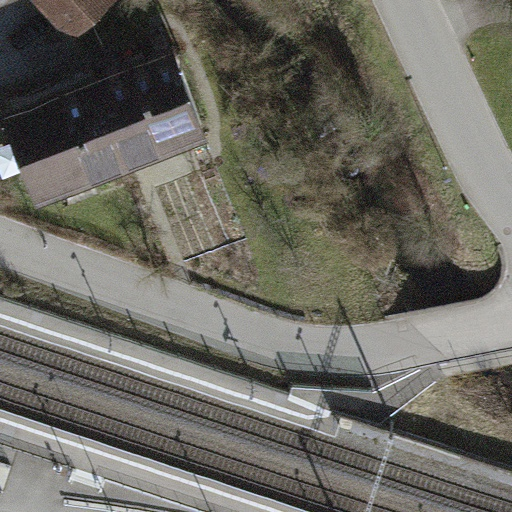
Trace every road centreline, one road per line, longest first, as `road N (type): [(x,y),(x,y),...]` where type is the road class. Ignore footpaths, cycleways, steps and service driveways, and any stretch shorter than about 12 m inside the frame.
road 1 (residential): [(0,243),(290,357),(416,348),(511,323)]
road 2 (residential): [(403,0),(466,146),(511,204)]
